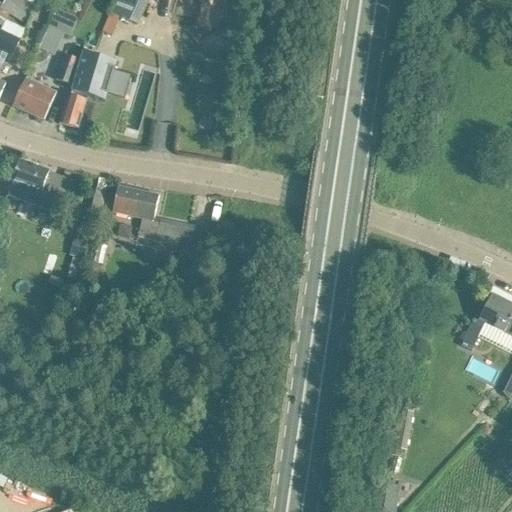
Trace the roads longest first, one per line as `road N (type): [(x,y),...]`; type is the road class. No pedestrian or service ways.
road 1 (unclassified): [(511,273),(400,223),(266,188),(59,154),(0,132)]
road 2 (primary): [(293,511),(368,0)]
